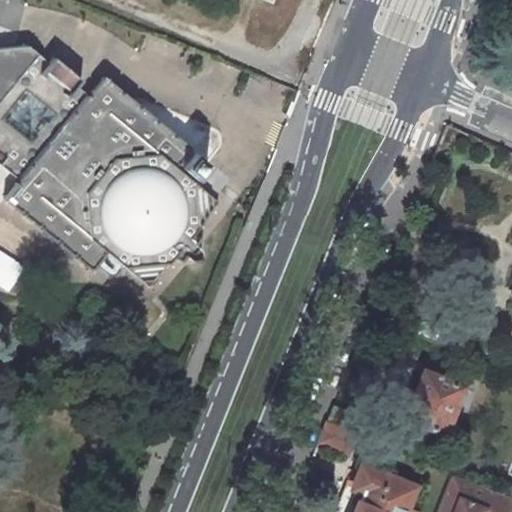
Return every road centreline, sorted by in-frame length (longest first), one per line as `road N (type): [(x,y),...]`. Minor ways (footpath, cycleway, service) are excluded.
road 1 (tertiary): [(347,51),(310,177),(175,511)]
road 2 (residential): [(252,464),(283,463),(393,199),(375,176)]
road 3 (tertiary): [(252,464),(375,176)]
